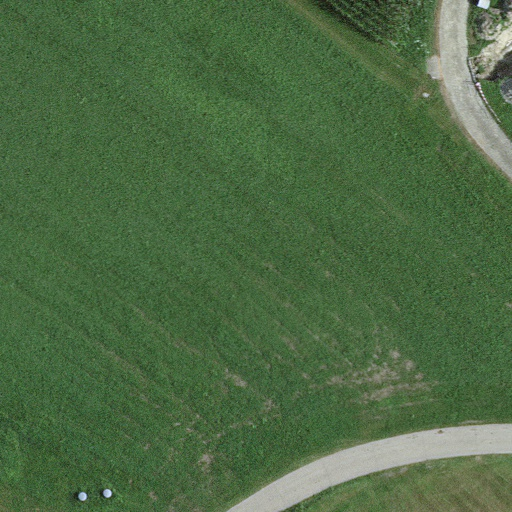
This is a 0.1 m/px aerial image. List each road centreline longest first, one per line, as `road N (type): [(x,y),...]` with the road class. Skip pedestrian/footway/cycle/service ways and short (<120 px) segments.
road 1 (track): [(511,447),(357,466),(266,511)]
road 2 (track): [(457,0),(457,88),(511,168)]
